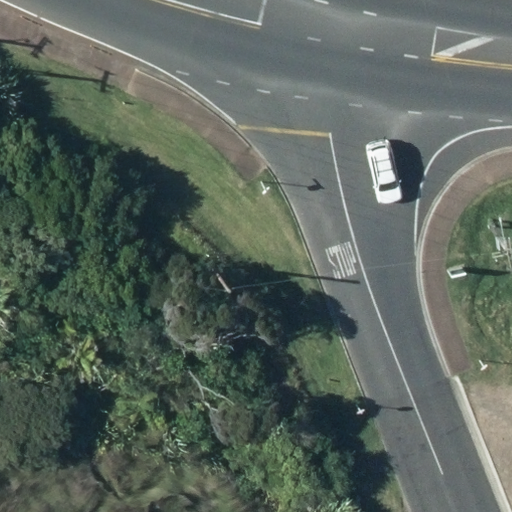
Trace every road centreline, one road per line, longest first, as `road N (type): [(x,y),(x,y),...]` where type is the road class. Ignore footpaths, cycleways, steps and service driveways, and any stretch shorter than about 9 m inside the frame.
road 1 (tertiary): [(342,42),(332,133),(349,232),(456,511)]
road 2 (secondary): [(511,54),(342,42)]
